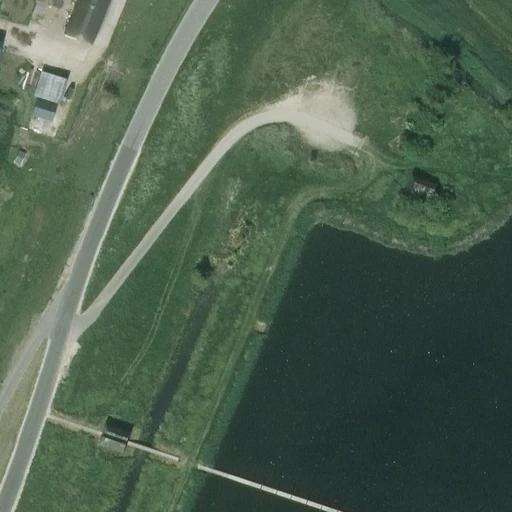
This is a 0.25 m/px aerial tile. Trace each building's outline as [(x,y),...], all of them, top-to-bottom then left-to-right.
[(60,10),(63,0),(35,0),(35,2),(60,10)] [(106,0),(78,0),(65,33),(90,43),(106,0)] [(58,104),(65,80),(42,73),(34,96),(58,104)] [(51,122),(56,106),(37,100),(32,115),(51,122)] [(438,188),(412,178),(404,199),(429,209),(438,188)] [(107,425),(104,433),(130,442),(133,434),(107,425)] [(126,453),(129,444),(103,435),(100,443),(126,453)]
